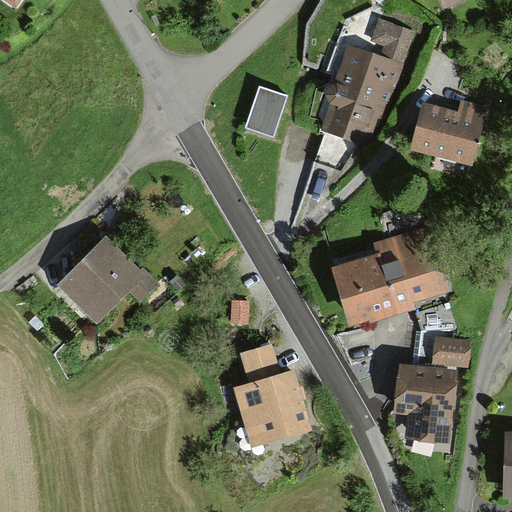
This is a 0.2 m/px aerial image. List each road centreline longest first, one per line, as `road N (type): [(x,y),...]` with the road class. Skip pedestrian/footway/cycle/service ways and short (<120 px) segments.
road 1 (residential): [(179,104),(366,431),(399,511)]
road 2 (residential): [(0,281),(179,104)]
road 3 (residential): [(287,0),(179,104)]
road 4 (residential): [(113,0),(179,104)]
